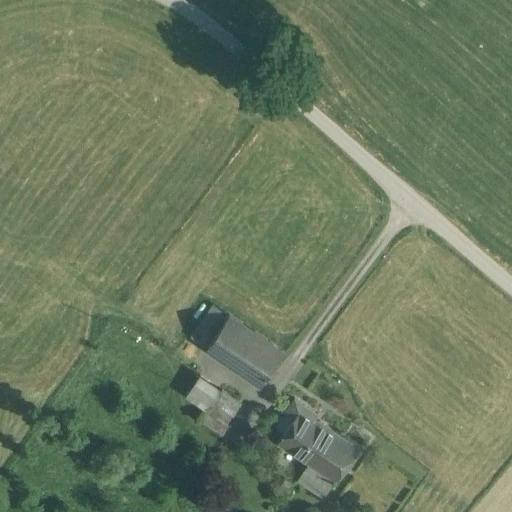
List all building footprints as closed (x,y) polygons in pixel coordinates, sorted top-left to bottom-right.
[(214,303),(191,337),(206,347),(229,314),(214,303)] [(284,351),(229,314),(206,347),(261,384),(284,351)] [(201,396),(213,379),(202,371),(190,390),(201,396)] [(243,397),(213,379),(201,396),(216,406),(232,416),(243,397)] [(360,447),(316,417),(318,413),(295,397),(285,412),(294,418),(278,443),(309,463),(298,480),(324,497),(335,481),(336,481),(360,447)] [(232,416),(216,406),(210,414),(226,425),(232,416)] [(210,414),(204,410),(197,420),(222,437),(228,426),(210,414)] [(199,485),(189,495),(207,511),(211,511),(219,504),(199,485)]
